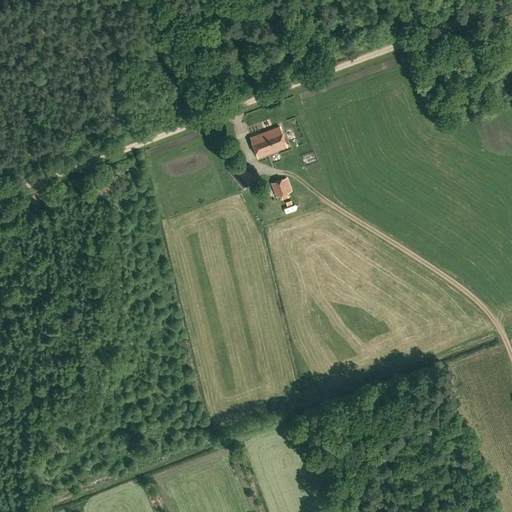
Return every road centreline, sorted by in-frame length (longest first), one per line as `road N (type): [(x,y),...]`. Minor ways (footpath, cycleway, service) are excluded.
road 1 (track): [(0,195),(511,1)]
road 2 (track): [(229,109),(251,161),(298,177),(459,287),(501,328),(511,356)]
